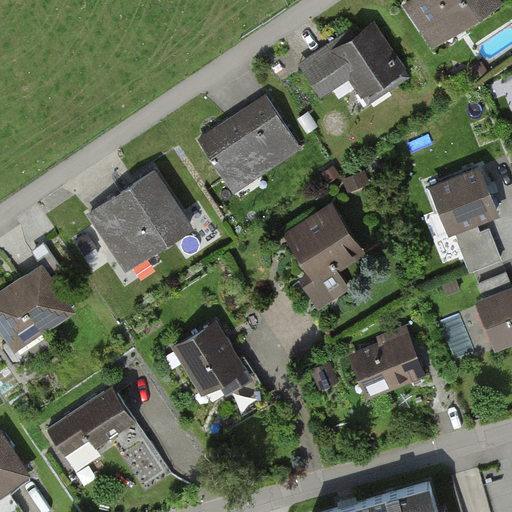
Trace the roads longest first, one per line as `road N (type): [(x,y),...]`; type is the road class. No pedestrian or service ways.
road 1 (residential): [(329,0),(0,224)]
road 2 (residential): [(511,433),(239,511)]
